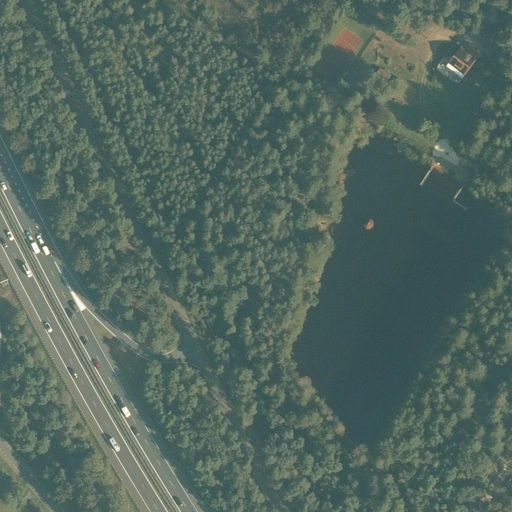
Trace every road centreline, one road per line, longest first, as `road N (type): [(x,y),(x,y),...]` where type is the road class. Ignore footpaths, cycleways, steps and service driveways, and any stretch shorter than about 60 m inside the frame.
road 1 (tertiary): [(196,354),(24,0)]
road 2 (motorway): [(0,226),(158,511)]
road 3 (motorway): [(188,511),(47,264)]
road 4 (motorway): [(196,354),(143,354),(47,264)]
road 5 (tertiary): [(281,511),(196,354)]
